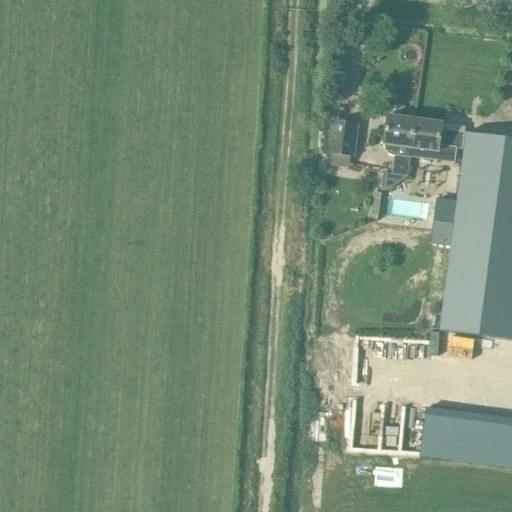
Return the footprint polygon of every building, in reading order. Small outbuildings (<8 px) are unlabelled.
[(337,118),(355,123),(358,113),(340,107),(337,118)] [(410,158),(414,120),(388,117),(384,145),(394,146),(391,176),(407,177),(410,158)] [(410,158),(452,164),(453,148),(462,149),(464,134),(440,131),(441,124),(414,120),(410,158)] [(354,159),(358,125),(331,122),(327,156),(354,159)] [(462,149),(438,326),(511,334),(511,134),(464,129),(464,134),(462,149)] [(407,177),(382,175),(380,191),(389,192),(407,177)]
